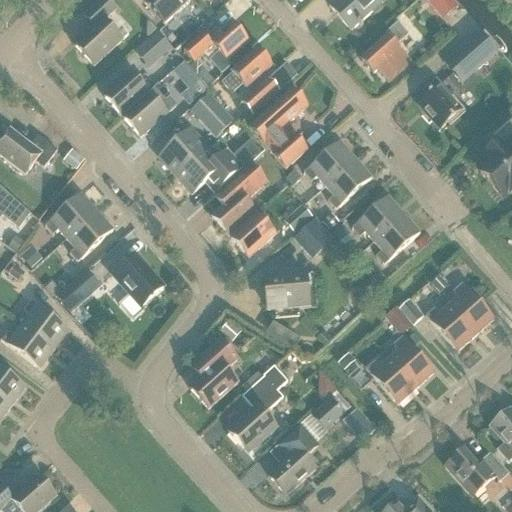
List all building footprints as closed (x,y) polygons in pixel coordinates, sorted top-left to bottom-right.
[(103,21),(115,10),(106,0),(103,0),(84,18),(93,27),(73,46),(93,68),(122,41),(103,21)] [(173,0),(139,0),(159,21),(177,4),(173,0)] [(336,0),(328,7),(351,33),(382,4),(378,0),(336,0)] [(458,8),(450,0),(423,0),(442,22),(458,8)] [(407,14),(397,22),(410,38),(420,29),(407,14)] [(248,42),(245,39),(245,37),(241,32),(239,32),(232,24),(209,44),(201,35),(182,52),(192,64),(202,55),(208,62),(218,53),(225,62),(248,42)] [(411,63),(396,46),(408,36),(397,24),(385,35),(387,37),(360,61),(372,75),(377,71),(388,84),(411,63)] [(174,36),(164,26),(134,52),(143,63),(174,36)] [(496,56),(479,37),(444,67),(462,87),(496,56)] [(245,90),(272,66),(257,49),(230,73),(232,74),(221,83),(231,95),(241,85),(245,90)] [(295,58),(280,71),(290,82),(305,70),(295,58)] [(207,91),(183,64),(173,73),(189,91),(181,98),(189,107),(207,91)] [(103,97),(120,117),(147,93),(130,74),(103,97)] [(279,93),(268,79),(240,104),(252,117),(279,93)] [(448,99),(435,84),(425,92),(429,96),(417,106),(440,131),(447,125),(449,127),(464,113),(450,97),(448,99)] [(268,115),(258,124),(255,121),(247,128),(285,171),(306,151),(294,137),(290,140),(281,130),(308,107),(292,90),(266,113),(268,115)] [(140,139),(167,115),(149,95),(122,119),(140,139)] [(233,122),(208,96),(190,114),(215,140),(233,122)] [(511,146),(511,128),(506,121),(479,145),(487,155),(479,163),(485,169),(478,175),(501,200),(507,194),(508,196),(511,192),(511,146),(511,147),(511,146)] [(43,169),(57,152),(37,137),(30,147),(9,131),(0,143),(0,157),(24,176),(35,163),(43,169)] [(175,178),(206,149),(190,131),(158,160),(175,178)] [(85,163),(93,152),(80,142),(72,153),(85,163)] [(316,179),(324,188),(355,161),(339,143),(303,175),(311,184),(316,179)] [(218,162),(206,149),(175,178),(191,196),(204,185),(215,197),(242,173),(226,155),(218,162)] [(355,161),(324,188),(332,198),(327,202),(335,212),(371,180),(355,161)] [(228,238),(255,214),(247,204),(267,186),(251,168),(213,201),(221,209),(211,218),(228,238)] [(0,219),(1,218),(17,230),(27,217),(0,193),(0,219)] [(58,232),(66,241),(96,214),(80,195),(44,228),(52,237),(58,232)] [(364,234),(373,244),(403,217),(387,198),(351,230),(359,239),(364,234)] [(311,219),(301,207),(282,223),(293,235),(311,219)] [(96,214),(66,241),(74,250),(69,255),(77,264),(113,232),(96,214)] [(275,235),(257,216),(230,240),(248,259),(275,235)] [(403,217),(373,244),(381,253),(375,258),(383,267),(420,235),(403,217)] [(331,240),(314,221),(296,237),(314,256),(331,240)] [(42,260),(31,248),(19,258),(31,271),(42,260)] [(163,288),(134,256),(111,276),(140,309),(163,288)] [(95,286),(84,274),(59,297),(70,309),(95,286)] [(265,279),(266,289),(270,292),(270,299),(267,302),(268,312),(308,309),(305,276),(265,279)] [(439,277),(429,285),(439,296),(448,288),(439,277)] [(52,283),(45,289),(54,300),(61,293),(52,283)] [(448,307),(475,337),(493,321),(461,285),(452,293),(457,299),(448,307)] [(29,316),(21,326),(53,351),(68,331),(37,307),(30,302),(24,311),(29,316)] [(423,319),(409,302),(398,311),(413,328),(423,319)] [(475,337),(448,307),(439,315),(434,310),(425,318),(457,354),(475,337)] [(411,327),(395,309),(383,320),(399,338),(411,327)] [(38,370),(53,351),(21,326),(13,336),(7,333),(0,342),(38,370)] [(397,352),(388,360),(415,390),(434,374),(402,338),(392,346),(397,352)] [(225,371),(237,361),(220,342),(190,368),(200,379),(188,390),(208,411),(237,385),(225,371)] [(344,359),(336,366),(342,372),(350,366),(344,359)] [(415,390),(388,360),(379,368),(374,363),(365,371),(397,407),(415,390)] [(0,399),(10,408),(25,388),(0,368),(0,399)] [(254,412),(228,434),(246,454),(275,428),(264,415),(281,401),(275,394),(285,386),(273,373),(243,400),(254,412)] [(0,421),(10,408),(0,399),(0,421)] [(332,403),(313,420),(324,432),(343,416),(332,403)] [(511,414),(509,411),(489,429),(511,454),(511,414)] [(372,430),(357,413),(346,424),(361,440),(372,430)] [(304,459),(317,447),(299,427),(276,448),(287,460),(268,477),(285,497),(315,471),(304,459)] [(476,467),(463,453),(444,469),(471,499),(494,478),(499,484),(508,475),(490,454),(476,467)] [(38,511),(55,498),(38,478),(11,501),(0,488),(0,487),(0,511),(38,511)]
